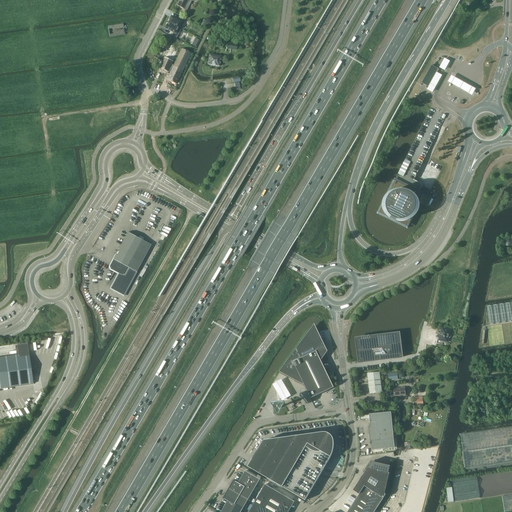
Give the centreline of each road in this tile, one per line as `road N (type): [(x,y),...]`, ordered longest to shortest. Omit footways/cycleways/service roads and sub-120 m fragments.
road 1 (motorway): [(122,511),(422,0)]
road 2 (motorway): [(382,0),(82,511)]
road 3 (motorway): [(226,227),(65,511)]
road 4 (motorway): [(361,0),(229,219)]
road 5 (motorway): [(145,511),(297,308)]
road 6 (secondary): [(0,503),(78,369),(83,341),(68,291)]
road 7 (secondary): [(57,299),(71,318),(71,359),(0,485)]
road 8 (unclassified): [(145,94),(189,105),(245,94),(276,49),(285,0)]
road 9 (unclassified): [(346,409),(256,423),(195,511)]
road 10 (motorway): [(357,165),(449,0)]
road 11 (motorway): [(442,212),(408,250),(377,252),(356,236),(350,219),(357,165)]
road 12 (secondary): [(380,283),(437,245),(471,168)]
road 13 (track): [(49,154),(45,118),(144,101)]
road 14 (secondary): [(339,264),(317,268),(229,219)]
